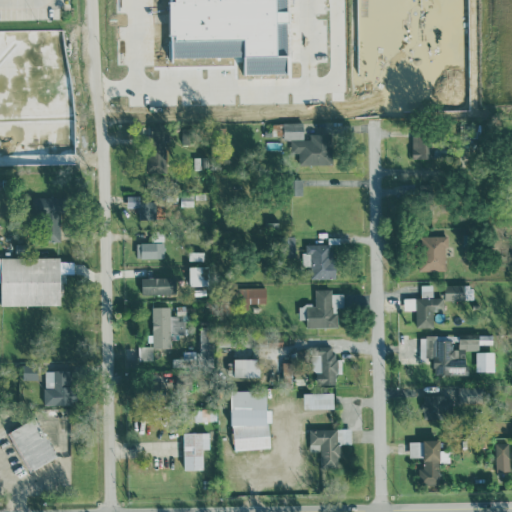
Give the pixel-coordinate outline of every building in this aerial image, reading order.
[(283,122),(283,139),(290,139),(290,152),(298,152),(298,165),(332,164),(332,135),(303,135),(302,122),(283,122)] [(166,157),(171,157),(170,124),(148,125),(149,173),(166,172),(166,157)] [(412,159),(433,158),(432,133),(411,134),(412,159)] [(126,207),(139,207),(139,218),(154,219),(154,201),(140,201),(140,196),(126,195),(126,207)] [(30,196),(30,215),(44,215),(44,240),(61,240),(61,196),(30,196)] [(446,270),(446,235),(420,235),(419,269),(446,270)] [(140,257),(163,257),(163,241),(139,242),(140,257)] [(334,277),(333,243),(303,244),(303,265),(310,265),(310,278),(334,277)] [(61,305),(60,271),(60,256),(0,256),(0,281),(1,305),(61,305)] [(189,285),(209,284),(208,264),(189,265),(189,285)] [(142,293),(177,293),(176,276),(141,276),(142,293)] [(445,284),(444,300),(464,300),(464,284),(445,284)] [(266,286),(234,287),(234,309),(248,309),(248,303),(266,303),(266,286)] [(306,327),(337,326),(337,306),(343,306),(343,292),(331,292),(331,288),(315,288),(315,303),(298,304),(299,319),(306,319),(306,327)] [(170,306),(152,305),(151,347),(169,347),(170,306)] [(199,326),(200,362),(216,362),(215,326),(199,326)] [(465,374),(465,349),(479,350),(479,333),(459,333),(458,348),(452,348),(452,339),(443,339),(443,336),(420,335),(419,358),(434,359),(433,373),(465,374)] [(336,383),(335,345),(313,346),(314,384),(336,383)] [(494,370),(494,351),(475,351),(476,370),(494,370)] [(233,376),(259,376),(259,358),(233,357),(233,376)] [(282,379),(292,379),(292,361),(283,360),(282,379)] [(36,379),(37,364),(22,363),(22,378),(36,379)] [(43,369),(44,404),(73,404),(72,369),(43,369)] [(233,449),(271,447),(269,408),(267,408),(266,389),(230,391),(233,449)] [(303,392),(304,408),(334,407),(333,391),(303,392)] [(55,457),(37,417),(8,430),(26,470),(55,457)] [(309,428),(310,450),(320,450),(320,466),(339,466),(338,428),(309,428)] [(351,442),(351,428),(338,429),(339,443),(351,442)] [(202,468),(202,448),(209,448),(208,431),(183,431),(183,469),(202,468)] [(409,456),(423,456),(423,467),(419,467),(419,483),(439,483),(439,461),(449,461),(449,449),(440,449),(440,439),(409,439),(409,456)] [(509,470),(508,442),(495,442),(495,470),(509,470)]
